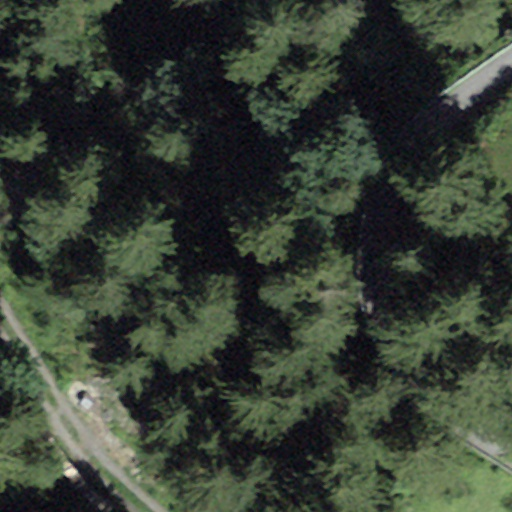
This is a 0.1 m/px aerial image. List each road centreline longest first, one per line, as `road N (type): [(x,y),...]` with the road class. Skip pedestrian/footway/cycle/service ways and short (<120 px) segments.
road 1 (unclassified): [(511,462),(463,416),(387,321),(376,252),(419,169),(511,85)]
road 2 (track): [(153,511),(95,457),(0,322)]
